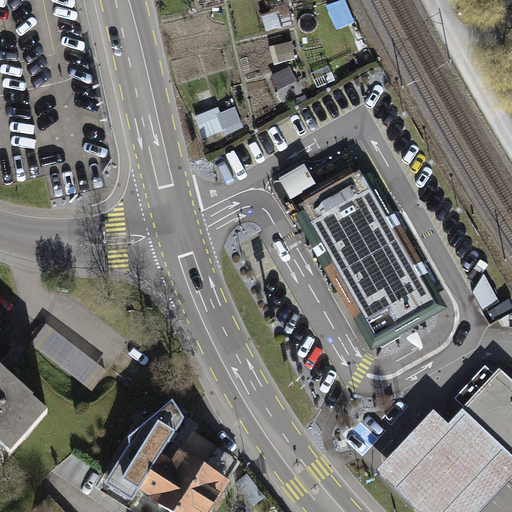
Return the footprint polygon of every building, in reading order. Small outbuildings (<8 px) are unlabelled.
[(0,0),(0,23),(9,65),(60,53),(47,0),(0,0)] [(291,71),(275,78),(285,101),(301,94),(291,71)] [(237,106),(196,121),(205,142),(245,126),(237,106)] [(289,205),(318,192),(308,170),(279,184),(289,205)] [(376,198),(316,232),(378,343),(439,309),(376,198)] [(35,345),(94,393),(108,375),(49,327),(35,345)] [(458,413),(511,463),(511,381),(499,370),(494,375),(485,366),(454,400),(463,408),(458,413)] [(0,460),(9,469),(47,428),(0,383),(0,460)] [(511,479),(511,463),(458,413),(448,425),(433,411),(404,442),(374,473),(415,511),(481,511),(485,508),(511,479)] [(173,469),(164,463),(139,502),(155,511),(224,511),(235,495),(179,459),(173,469)]
